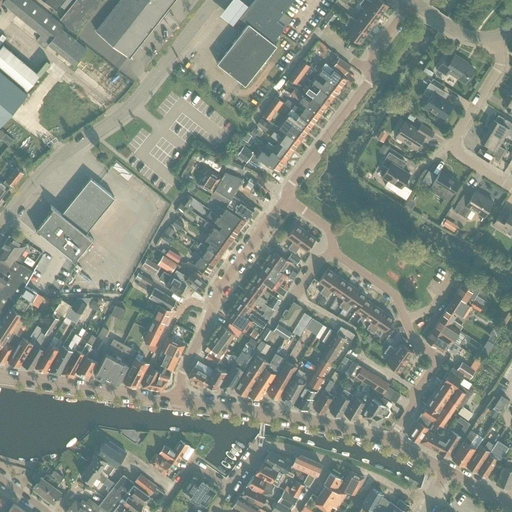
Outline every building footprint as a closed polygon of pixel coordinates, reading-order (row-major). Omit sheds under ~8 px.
[(31,0),(4,0),(2,3),(41,34),(36,40),(46,48),(48,44),(74,64),(86,49),(61,29),(63,26),(31,0)] [(46,0),(57,8),(60,4),(65,8),(70,0),(46,0)] [(75,0),(69,9),(60,20),(75,31),(99,0),(75,0)] [(129,56),(172,0),(119,0),(95,30),(129,56)] [(229,0),(221,11),(227,16),(233,21),(248,2),(246,0),(229,0)] [(248,24),(273,42),(291,18),(283,12),(292,0),(253,0),(240,18),(248,24)] [(361,15),(374,24),(381,15),(362,0),(359,4),(366,9),(361,15)] [(368,0),(362,0),(381,15),(388,5),(381,0),(372,0),(371,2),(368,0)] [(329,25),(329,24),(336,16),(330,10),(324,18),(325,19),(324,20),(329,25)] [(347,19),(367,34),(374,24),(361,15),(356,21),(345,12),(343,15),(348,19),(347,19)] [(367,34),(347,19),(345,23),(351,28),(347,34),(359,44),(367,34)] [(245,85),(276,45),(273,42),(248,24),(217,63),(245,85)] [(328,48),(318,40),(314,45),(324,53),(328,48)] [(0,67),(27,90),(40,75),(3,44),(0,47),(0,67)] [(465,82),(473,69),(462,61),(463,60),(454,55),(451,61),(445,57),(438,69),(446,74),(448,71),(465,82)] [(333,66),(343,74),(350,66),(340,57),(333,66)] [(301,60),(295,69),(303,75),(310,66),(301,60)] [(317,72),(326,79),(340,89),(347,79),(325,63),(322,68),(321,67),(317,72)] [(0,69),(0,124),(27,93),(0,69)] [(303,75),(295,69),(288,78),(296,84),(303,75)] [(340,89),(326,79),(322,84),(315,78),(312,82),(313,82),(333,98),(340,89)] [(326,107),(333,98),(313,82),(309,88),(305,85),(302,89),(326,107)] [(442,118),(451,104),(441,97),(444,91),(430,82),(422,93),(431,98),(425,107),(442,118)] [(319,116),(326,107),(313,97),(309,102),(293,90),(290,94),(306,106),(319,116)] [(511,92),(510,91),(503,102),(511,106),(511,109),(510,113),(511,114),(511,92)] [(268,105),(276,111),(283,102),(275,96),(268,105)] [(312,125),(319,116),(306,106),(302,111),(287,100),(284,103),(291,108),(299,114),(312,125)] [(270,120),(276,111),(268,105),(261,114),(270,120)] [(306,133),(312,125),(299,114),(291,108),(287,113),(288,114),(285,118),(306,133)] [(270,125),(261,118),(256,125),(265,132),(270,125)] [(299,143),(306,133),(285,118),(279,127),(285,132),(299,143)] [(493,120),(487,130),(503,140),(506,134),(511,137),(511,123),(506,119),(503,125),(493,120)] [(429,139),(433,132),(421,124),(417,131),(413,128),(414,127),(406,122),(397,137),(416,149),(424,136),(429,139)] [(388,134),(381,130),(377,138),(383,142),(388,134)] [(499,146),(503,140),(487,130),(480,141),(490,147),(486,152),(499,160),(506,150),(499,146)] [(299,143),(285,132),(281,138),(274,132),(271,136),(279,141),(292,151),(299,143)] [(292,151),(279,141),(275,147),(268,142),(265,146),(272,150),(285,160),(292,151)] [(243,146),(236,155),(246,163),(253,154),(243,146)] [(278,170),(285,160),(272,150),(268,156),(262,151),(257,157),(268,165),(269,163),(278,170)] [(389,152),(381,164),(388,168),(383,177),(388,180),(385,185),(395,192),(405,199),(411,190),(402,184),(409,174),(397,166),(401,159),(389,152)] [(245,167),(231,161),(229,168),(242,173),(245,167)] [(0,180),(0,198),(8,188),(10,189),(23,172),(16,167),(3,183),(0,180)] [(212,193),(221,177),(207,168),(198,183),(212,193)] [(428,170),(422,181),(431,186),(429,189),(447,201),(452,194),(459,183),(439,171),(436,177),(433,174),(433,173),(428,170)] [(227,205),(233,194),(242,179),(225,172),(211,195),(227,205)] [(35,230),(75,262),(92,240),(93,240),(94,240),(85,233),(114,197),(90,178),(61,213),(51,205),(50,206),(53,208),(35,230)] [(483,217),(493,201),(475,191),(469,201),(462,197),(453,210),(466,218),(471,209),(483,217)] [(254,209),(233,194),(227,205),(233,209),(247,219),(254,209)] [(192,199),(187,195),(181,203),(186,207),(192,199)] [(186,207),(181,203),(176,210),(181,214),(186,207)] [(229,217),(226,220),(239,230),(245,221),(224,206),(220,211),(229,217)] [(212,224),(233,239),(239,230),(226,220),(226,221),(219,216),(210,210),(207,215),(214,220),(212,224)] [(511,231),(511,213),(510,212),(507,218),(500,214),(493,224),(506,232),(508,229),(511,231)] [(185,224),(175,217),(170,224),(180,230),(185,224)] [(445,221),(443,226),(455,231),(458,226),(445,221)] [(216,234),(213,238),(226,248),(233,239),(212,224),(209,222),(206,227),(216,234)] [(291,250),(306,231),(296,224),(287,237),(293,241),(288,248),(291,250)] [(174,230),(169,226),(165,232),(170,236),(174,230)] [(306,231),(291,250),(295,253),(300,246),(306,251),(316,238),(306,231)] [(207,247),(220,256),(226,248),(213,238),(207,234),(204,238),(210,242),(207,247)] [(9,235),(0,248),(0,251),(20,264),(21,263),(25,257),(22,255),(26,249),(24,248),(25,246),(9,235)] [(204,251),(200,256),(214,265),(220,256),(207,247),(200,242),(197,246),(204,251)] [(177,262),(181,257),(169,249),(165,254),(177,262)] [(0,251),(0,308),(6,313),(24,286),(25,285),(33,271),(21,263),(20,264),(0,251)] [(214,265),(200,256),(194,251),(191,255),(197,260),(194,265),(207,274),(214,265)] [(285,268),(289,261),(276,252),(269,262),(281,271),(284,267),(285,268)] [(291,253),(288,257),(287,258),(297,264),(300,259),(291,253)] [(163,255),(157,264),(171,273),(177,263),(163,255)] [(156,274),(160,268),(161,266),(147,258),(142,265),(156,274)] [(279,284),(282,280),(286,274),(281,271),(269,262),(261,272),(279,284)] [(323,295),(337,275),(327,268),(318,281),(324,286),(320,293),(323,295)] [(206,284),(198,277),(191,273),(188,277),(176,269),(172,276),(183,283),(186,280),(198,291),(206,284)] [(292,269),(288,276),(292,279),(297,273),(292,269)] [(166,283),(165,285),(180,294),(186,284),(183,283),(172,276),(163,271),(159,279),(166,283)] [(137,284),(148,290),(153,281),(138,272),(135,278),(139,280),(137,284)] [(286,290),(279,284),(261,272),(254,282),(265,290),(266,289),(265,289),(268,285),(283,296),(286,290)] [(337,275),(323,295),(327,297),(331,291),(338,295),(347,282),(337,275)] [(490,288),(478,280),(475,286),(486,293),(490,288)] [(260,296),(265,290),(254,282),(247,291),(259,299),(264,303),(266,300),(260,296)] [(347,282),(338,295),(344,299),(339,306),(343,308),(357,289),(347,282)] [(472,290),(467,286),(462,283),(455,295),(465,301),(479,311),(482,305),(469,296),(472,290)] [(24,286),(6,313),(0,322),(0,348),(22,315),(23,316),(36,292),(25,285),(24,286)] [(158,301),(170,309),(175,300),(154,287),(149,297),(157,302),(158,301)] [(357,289),(343,308),(346,311),(351,304),(357,308),(365,298),(366,296),(357,289)] [(264,303),(259,299),(247,291),(241,299),(252,307),(256,302),(262,306),(260,309),(264,311),(262,315),(268,319),(274,310),(269,306),(264,303)] [(32,302),(38,306),(43,297),(37,293),(32,302)] [(447,306),(458,313),(471,321),(474,318),(469,315),(470,314),(461,308),(465,301),(455,295),(447,306)] [(81,312),(86,303),(77,297),(71,307),(81,312)] [(281,300),(275,297),(269,306),(274,310),(281,300)] [(365,298),(357,308),(355,311),(361,315),(357,322),(361,325),(374,305),(365,298)] [(251,312),(250,313),(249,312),(252,307),(241,299),(234,308),(252,321),(262,328),(266,323),(251,312)] [(91,307),(95,310),(99,303),(95,300),(91,307)] [(290,325),(302,306),(293,301),(288,310),(285,308),(282,314),(284,315),(281,319),(290,325)] [(114,305),(112,311),(111,315),(122,319),(126,309),(114,305)] [(169,314),(171,311),(160,305),(158,309),(153,319),(164,325),(169,315),(169,314)] [(374,305),(361,325),(364,327),(368,320),(371,322),(366,329),(370,331),(384,311),(374,305)] [(440,317),(460,330),(462,326),(453,320),(458,313),(447,306),(440,317)] [(252,321),(234,308),(227,319),(245,331),(252,321)] [(511,312),(505,308),(498,320),(505,324),(511,312)] [(33,343),(34,344),(21,364),(32,369),(45,349),(40,346),(48,335),(59,319),(58,318),(62,313),(55,309),(36,339),(33,343)] [(394,318),(384,311),(370,331),(374,333),(378,327),(385,331),(394,318)] [(302,330),(311,316),(305,313),(296,326),(302,330)] [(71,319),(66,316),(63,323),(68,326),(71,319)] [(317,320),(312,317),(305,327),(310,331),(317,320)] [(433,328),(452,341),(460,330),(440,317),(433,328)] [(159,334),(164,325),(153,319),(148,329),(159,334)] [(20,320),(12,331),(0,350),(0,361),(4,364),(15,348),(9,344),(15,333),(17,334),(25,323),(20,320)] [(241,331),(229,323),(226,328),(222,325),(208,346),(220,354),(234,334),(238,337),(241,331)] [(287,340),(292,333),(278,324),(273,331),(277,333),(284,338),(287,340)] [(109,329),(102,326),(98,335),(104,338),(109,329)] [(267,341),(273,331),(267,327),(261,337),(267,341)] [(325,342),(332,330),(326,327),(319,339),(325,342)] [(331,343),(339,348),(345,338),(342,336),(344,333),(352,338),(354,334),(346,329),(340,327),(331,343)] [(455,355),(460,346),(452,341),(433,328),(425,340),(452,357),(454,354),(455,355)] [(159,334),(148,329),(143,339),(154,344),(159,334)] [(61,372),(62,370),(75,348),(81,337),(75,333),(67,347),(62,344),(54,358),(48,368),(49,367),(47,370),(59,374),(61,372)] [(369,343),(372,338),(367,335),(364,340),(369,343)] [(48,368),(54,358),(48,355),(58,339),(53,336),(44,352),(34,368),(46,371),(48,368)] [(19,366),(34,344),(33,343),(36,339),(32,337),(30,341),(23,337),(8,361),(19,366)] [(159,365),(161,366),(172,370),(184,345),(168,337),(158,356),(161,358),(159,365)] [(135,350),(113,339),(111,344),(132,356),(135,350)] [(250,339),(248,344),(255,347),(257,342),(250,339)] [(270,345),(260,339),(255,348),(265,354),(270,345)] [(487,340),(484,345),(490,349),(493,343),(487,340)] [(81,352),(75,348),(62,370),(61,373),(73,377),(76,372),(91,347),(90,347),(91,345),(87,342),(81,352)] [(331,343),(322,357),(330,362),(339,348),(331,343)] [(389,345),(387,349),(406,362),(413,352),(400,343),(396,350),(389,345)] [(484,345),(480,351),(486,354),(490,349),(484,345)] [(96,350),(91,347),(76,372),(87,378),(97,362),(91,358),(96,350)] [(400,372),(406,362),(387,349),(384,352),(391,357),(386,363),(400,372)] [(235,361),(237,352),(228,350),(226,359),(235,361)] [(246,354),(241,351),(235,361),(240,364),(246,354)] [(490,360),(500,365),(505,355),(495,351),(490,360)] [(208,352),(205,357),(217,364),(220,359),(208,352)] [(105,377),(118,384),(128,365),(106,353),(94,375),(103,380),(105,377)] [(256,355),(250,365),(245,373),(257,379),(268,362),(256,355)] [(135,357),(123,381),(136,387),(148,363),(135,357)] [(307,383),(318,388),(324,378),(322,377),(330,362),(322,357),(307,383)] [(456,370),(470,378),(481,360),(476,357),(470,366),(462,361),(456,370)] [(213,370),(198,360),(195,366),(195,365),(188,377),(203,386),(204,383),(217,389),(227,372),(215,366),(213,370)] [(278,399),(297,366),(286,360),(267,393),(278,399)] [(316,365),(307,360),(304,365),(312,371),(316,365)] [(269,383),(269,384),(276,374),(280,366),(270,361),(266,368),(265,368),(247,395),(259,399),(259,398),(269,383)] [(361,366),(356,363),(353,361),(347,371),(355,376),(361,366)] [(230,392),(243,371),(232,365),(219,386),(230,392)] [(161,366),(160,371),(153,389),(162,390),(171,370),(172,371),(172,370),(161,366)] [(362,381),(368,370),(361,366),(355,376),(362,381)] [(445,375),(442,380),(454,388),(463,375),(452,367),(447,375),(445,375)] [(142,387),(153,389),(160,371),(152,368),(142,386),(142,387)] [(368,370),(362,381),(374,388),(380,378),(368,370)] [(330,379),(313,407),(323,413),(333,398),(326,395),(339,374),(335,371),(330,379)] [(257,379),(245,373),(240,380),(252,386),(257,379)] [(302,377),(295,374),(281,398),(293,405),(309,377),(304,374),(302,377)] [(380,378),(374,388),(383,394),(389,383),(380,378)] [(246,396),(252,386),(240,380),(234,389),(246,396)] [(439,386),(438,388),(449,396),(454,388),(442,380),(439,384),(439,386)] [(312,399),(318,388),(307,383),(294,404),(307,410),(313,399),(312,399)] [(457,404),(463,407),(473,392),(460,383),(449,398),(457,404)] [(395,402),(400,394),(388,386),(383,395),(395,402)] [(433,396),(432,396),(444,404),(449,396),(438,388),(436,391),(434,391),(432,394),(433,396)] [(329,410),(339,417),(350,399),(353,394),(345,389),(342,389),(340,393),(329,410)] [(354,420),(369,396),(365,393),(361,400),(355,396),(344,414),(354,420)] [(507,399),(501,395),(493,408),(499,412),(507,399)] [(429,399),(426,403),(438,412),(444,404),(432,396),(431,399),(429,399)] [(382,397),(379,401),(373,398),(362,415),(378,425),(384,416),(387,415),(390,411),(389,408),(392,403),(388,400),(382,397)] [(457,404),(449,398),(432,423),(440,429),(457,404)] [(433,420),(438,412),(426,403),(423,408),(423,410),(422,412),(432,419),(433,420)] [(471,413),(462,407),(459,413),(468,419),(471,413)] [(466,432),(471,423),(460,418),(456,427),(466,432)] [(418,441),(427,429),(427,428),(428,426),(427,426),(418,421),(418,422),(408,436),(418,441)] [(418,441),(438,452),(448,457),(461,436),(451,430),(451,431),(448,429),(442,438),(427,429),(418,441)] [(463,440),(451,458),(464,465),(483,437),(471,429),(463,440)] [(180,439),(173,450),(182,456),(189,445),(180,439)] [(494,445),(477,472),(486,477),(497,459),(500,461),(509,447),(497,439),(494,445)] [(477,472),(494,445),(488,440),(484,446),(480,444),(466,466),(477,472)] [(107,444),(105,442),(103,446),(102,445),(99,449),(100,450),(98,453),(116,466),(126,452),(109,441),(107,444)] [(158,453),(176,465),(182,456),(173,450),(164,444),(158,453)] [(270,451),(263,461),(279,470),(285,473),(292,477),(294,474),(287,470),(292,461),(286,458),(285,459),(270,451)] [(149,463),(164,475),(171,465),(156,453),(149,463)] [(88,465),(106,477),(110,472),(103,467),(107,461),(96,454),(88,465)] [(313,474),(316,475),(321,464),(300,455),(296,457),(292,465),(305,470),(313,474)] [(496,482),(509,488),(511,480),(511,468),(508,467),(511,459),(504,456),(500,465),(503,466),(496,482)] [(262,463),(255,474),(280,487),(283,483),(274,478),(278,471),(262,463)] [(103,482),(106,477),(88,465),(81,476),(91,483),(96,477),(103,482)] [(43,495),(59,474),(54,470),(50,475),(49,474),(46,473),(43,478),(41,476),(33,488),(43,495)] [(349,471),(343,483),(340,488),(354,494),(364,477),(349,471)] [(341,479),(330,472),(324,483),(325,484),(313,502),(327,511),(333,511),(346,492),(336,488),(341,479)] [(297,473),(294,478),(296,480),(304,484),(305,482),(307,479),(297,473)] [(59,474),(43,495),(53,502),(61,491),(56,487),(63,477),(59,474)] [(107,511),(110,511),(115,507),(119,502),(122,498),(126,491),(132,484),(133,483),(132,481),(123,474),(99,505),(100,506),(107,511)] [(141,474),(133,483),(140,488),(141,487),(150,494),(156,486),(147,479),(147,478),(141,474)] [(269,482),(254,474),(246,485),(269,497),(272,492),(270,492),(274,485),(269,483),(269,482)] [(200,482),(192,477),(183,491),(191,496),(190,497),(197,502),(198,501),(206,506),(215,492),(207,487),(208,485),(201,481),(200,482)] [(296,480),(289,491),(297,497),(304,485),(296,480)] [(149,496),(132,484),(126,491),(144,503),(149,496)] [(246,486),(240,495),(261,506),(267,496),(246,486)] [(277,500),(289,507),(292,508),(298,497),(284,489),(277,500)] [(390,501),(390,502),(381,496),(383,494),(372,489),(362,505),(372,511),(374,506),(384,511),(407,511),(405,511),(409,505),(399,499),(395,505),(390,501)] [(119,502),(132,511),(137,511),(143,504),(133,497),(132,498),(128,495),(125,500),(122,498),(119,502)] [(241,511),(255,511),(259,508),(239,496),(232,506),(241,511)] [(65,511),(90,511),(94,508),(97,510),(100,506),(99,505),(89,498),(86,502),(82,499),(79,503),(75,500),(65,511)] [(273,511),(286,511),(289,507),(277,500),(271,511),(273,511)] [(132,511),(119,502),(115,507),(118,509),(115,511),(132,511)] [(26,511),(14,503),(8,511),(26,511)]
